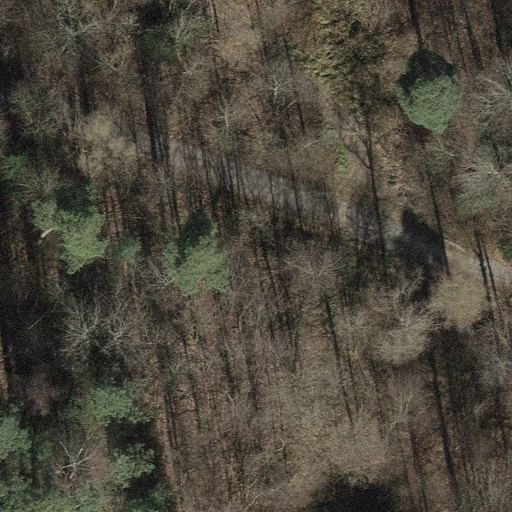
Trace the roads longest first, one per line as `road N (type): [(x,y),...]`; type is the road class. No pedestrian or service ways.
road 1 (track): [(0,76),(352,200),(511,320)]
road 2 (track): [(352,200),(343,0)]
